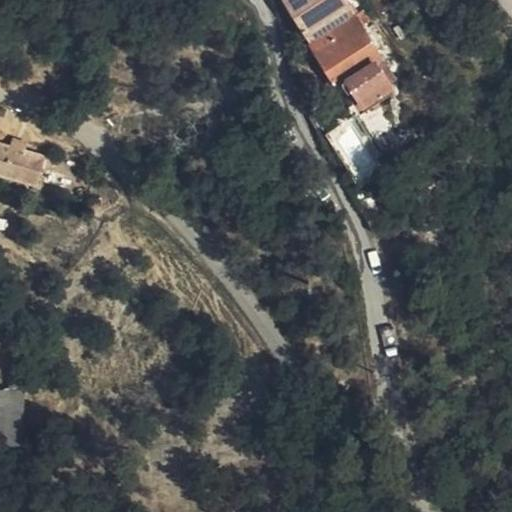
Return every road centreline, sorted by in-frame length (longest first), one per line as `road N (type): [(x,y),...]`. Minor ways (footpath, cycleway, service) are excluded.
road 1 (unknown): [(422,511),(344,430),(179,212),(84,124),(0,92)]
road 2 (residential): [(436,511),(389,416),(367,264),(285,106),(256,0)]
